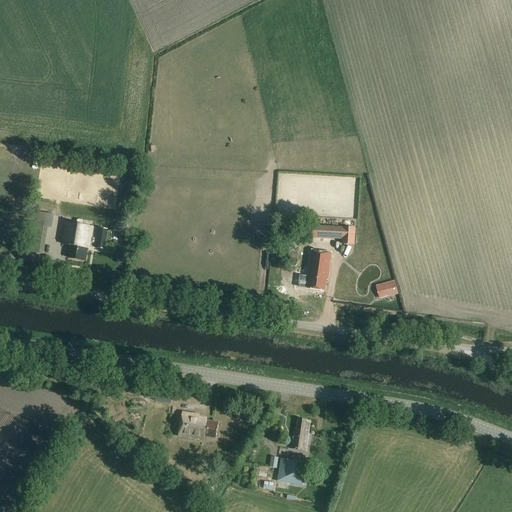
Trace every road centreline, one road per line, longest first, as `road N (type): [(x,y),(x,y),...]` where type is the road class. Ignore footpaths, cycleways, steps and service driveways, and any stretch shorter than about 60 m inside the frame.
road 1 (tertiary): [(511,439),(447,414),(0,341)]
road 2 (unclassified): [(476,350),(0,281)]
